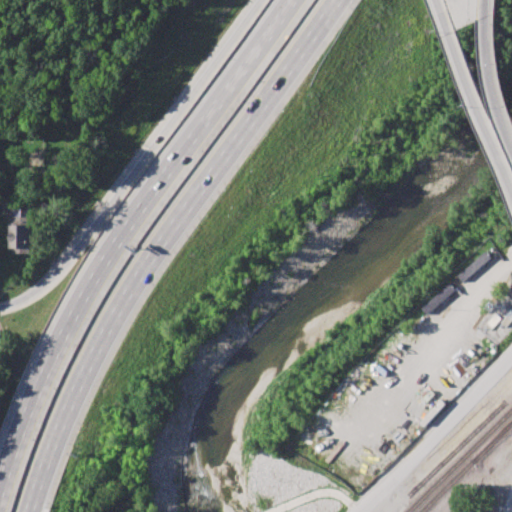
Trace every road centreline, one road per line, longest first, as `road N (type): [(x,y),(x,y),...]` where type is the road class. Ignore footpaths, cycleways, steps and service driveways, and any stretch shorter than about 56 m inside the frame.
road 1 (motorway): [(26,511),(91,349),(126,288),(332,0)]
road 2 (motorway): [(294,0),(80,309),(0,509)]
road 3 (motorway): [(257,0),(62,268),(0,309)]
road 4 (motorway): [(448,31),(511,181)]
road 5 (motorway): [(511,144),(493,89),(485,16)]
